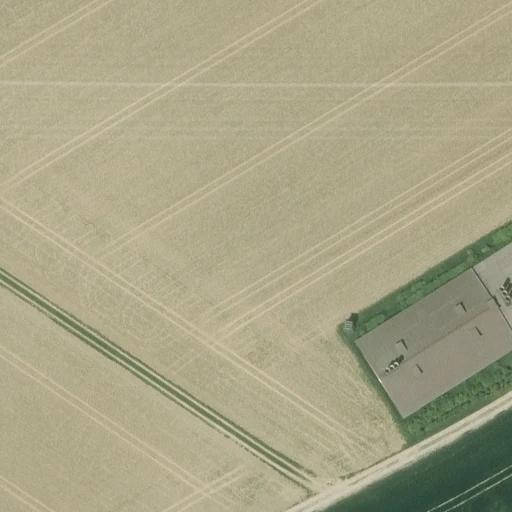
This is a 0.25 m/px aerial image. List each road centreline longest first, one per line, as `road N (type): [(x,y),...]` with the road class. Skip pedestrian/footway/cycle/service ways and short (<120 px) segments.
road 1 (track): [(346,489),(293,472),(0,277)]
road 2 (track): [(511,397),(303,511)]
